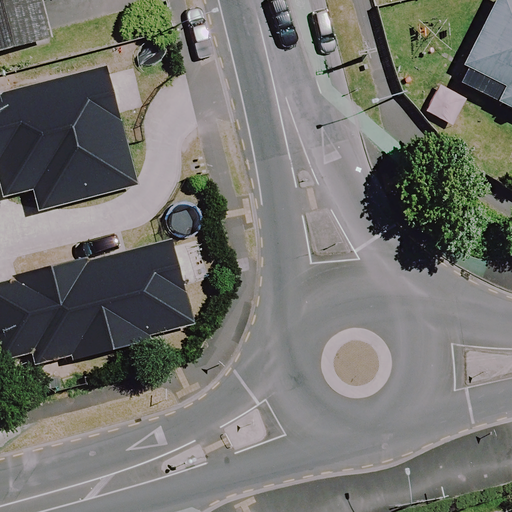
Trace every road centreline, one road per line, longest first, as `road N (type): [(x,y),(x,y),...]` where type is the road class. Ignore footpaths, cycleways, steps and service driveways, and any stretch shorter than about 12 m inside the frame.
road 1 (secondary): [(304,398),(180,457),(1,511)]
road 2 (tertiary): [(339,301),(257,0)]
road 3 (secondary): [(422,368),(407,404),(374,425),(334,423),(304,398)]
road 4 (secondary): [(339,301),(380,302),(398,313),(412,328),(422,368)]
